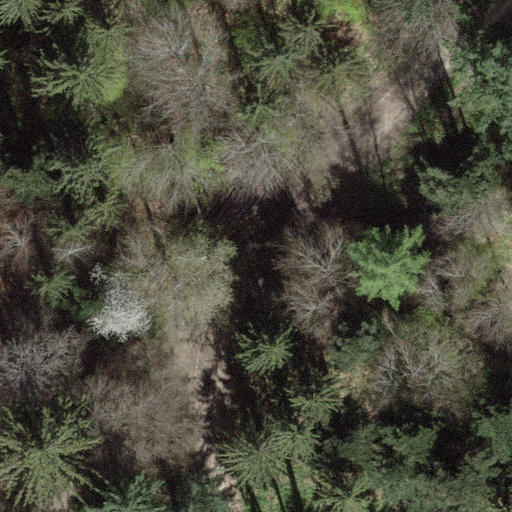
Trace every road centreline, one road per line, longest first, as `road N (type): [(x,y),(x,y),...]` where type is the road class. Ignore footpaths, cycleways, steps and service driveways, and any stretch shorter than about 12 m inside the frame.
road 1 (track): [(50,511),(209,305),(489,0)]
road 2 (track): [(212,511),(209,305)]
